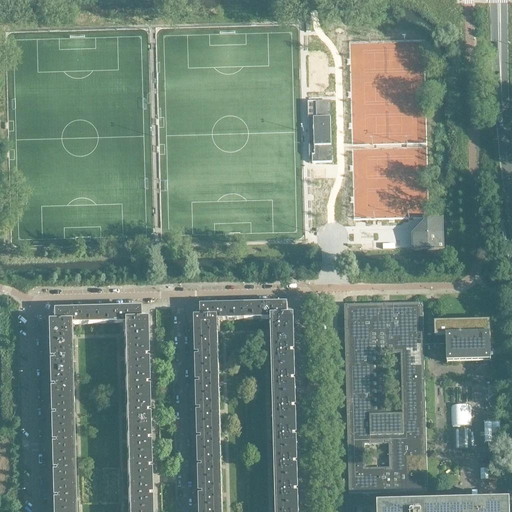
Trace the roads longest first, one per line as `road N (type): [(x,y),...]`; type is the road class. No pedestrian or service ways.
road 1 (residential): [(37,511),(33,303),(178,293)]
road 2 (residential): [(317,511),(308,293),(178,293)]
road 3 (residential): [(178,293),(183,511)]
road 4 (motorway): [(499,66),(511,202)]
